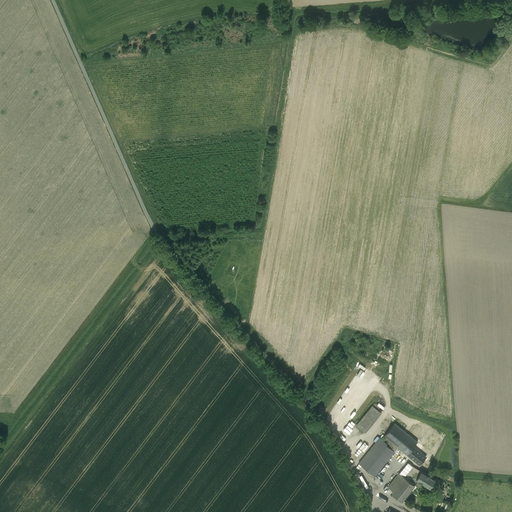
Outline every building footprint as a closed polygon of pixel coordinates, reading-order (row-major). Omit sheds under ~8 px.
[(373,406),(357,425),(364,431),(380,412),(373,406)] [(395,424),(405,432),(408,428),(399,420),(395,424)] [(395,424),(394,423),(384,436),(398,447),(407,454),(410,451),(417,442),(405,432),(395,424)] [(417,427),(416,427),(415,428),(414,429),(413,430),(413,431),(413,432),(412,432),(413,433),(413,434),(413,435),(414,435),(414,436),(415,436),(415,437),(416,437),(418,437),(419,437),(420,437),(421,436),(422,436),(422,435),(422,434),(423,433),(423,432),(423,431),(422,430),(422,429),(421,429),(421,428),(420,428),(419,427),(417,427)] [(384,436),(381,439),(380,438),(359,463),(375,476),(398,447),(384,436)] [(430,438),(416,455),(410,451),(407,454),(419,464),(436,443),(430,438)] [(408,463),(399,473),(404,477),(413,466),(408,463)] [(393,491),(392,493),(402,500),(414,485),(418,480),(416,479),(421,471),(413,466),(404,477),(393,491)] [(435,479),(421,471),(416,479),(418,480),(434,490),(439,480),(436,477),(435,479)] [(399,473),(388,487),(393,491),(404,477),(399,473)]
